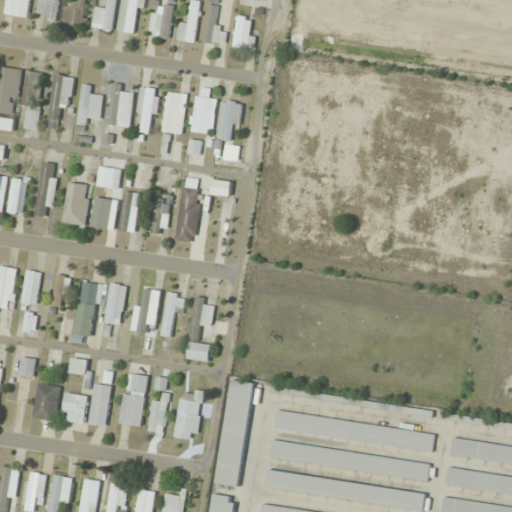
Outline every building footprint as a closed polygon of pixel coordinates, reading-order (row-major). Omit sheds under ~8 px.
[(7,0),(10,19),(34,15),(31,0),(7,0)] [(58,21),(60,0),(39,0),(37,19),(58,21)] [(88,0),(79,0),(79,2),(66,2),(66,25),(89,25),(88,0)] [(116,31),(118,0),(109,0),(109,9),(96,8),(95,29),(116,31)] [(123,0),(118,32),(140,35),(145,0),(123,0)] [(190,23),(181,21),(178,41),(197,44),(203,2),(194,0),(190,23)] [(216,29),(219,0),(210,0),(205,43),(225,45),(227,30),(216,29)] [(173,2),(153,1),(152,37),(173,38),(173,2)] [(251,18),(238,16),(235,47),(255,49),(257,30),(250,29),(251,18)] [(23,70),(2,67),(0,79),(0,113),(18,115),(23,70)] [(43,74),(31,71),(24,105),(36,107),(43,74)] [(49,128),(58,129),(61,107),(72,109),(76,77),(57,74),(49,128)] [(94,85),(85,84),(80,125),(89,126),(90,117),(102,118),(105,96),(93,95),(94,85)] [(132,128),(136,94),(124,93),(125,85),(114,84),(109,125),(132,128)] [(139,132),(158,132),(159,89),(140,88),(139,132)] [(219,98),(210,97),(211,90),(200,88),(193,132),(213,135),(219,98)] [(164,133),(184,135),(189,94),(168,92),(164,133)] [(238,141),(241,102),(223,100),(219,139),(238,141)] [(40,131),(42,111),(28,109),(26,129),(40,131)] [(17,120),(0,116),(0,129),(15,132),(17,120)] [(190,154),(202,155),(203,140),(192,139),(190,154)] [(59,174),(53,173),(54,163),(45,162),(36,216),(45,217),(46,208),(54,209),(59,174)] [(121,188),(122,167),(100,167),(100,188),(121,188)] [(0,212),(3,213),(9,177),(0,175),(0,212)] [(29,179),(13,177),(10,213),(26,215),(29,179)] [(86,226),(92,185),(70,181),(64,223),(86,226)] [(177,241),(197,243),(203,189),(183,187),(177,241)] [(120,231),(136,233),(140,194),(125,192),(120,231)] [(94,228),(117,228),(117,199),(94,199),(94,228)] [(170,199),(154,199),(153,234),(169,234),(170,199)] [(15,267),(0,266),(0,307),(12,308),(15,267)] [(38,306),(43,272),(27,270),(23,303),(38,306)] [(52,306),(61,307),(63,297),(68,298),(72,277),(58,275),(52,306)] [(85,337),(95,338),(102,284),(83,281),(75,342),(84,343),(85,337)] [(129,286),(113,283),(105,322),(121,325),(129,286)] [(186,294),(168,292),(163,336),(172,338),(175,313),(184,314),(186,294)] [(187,359),(210,362),(212,345),(200,343),(203,325),(213,326),(215,306),(205,305),(206,298),(195,296),(187,359)] [(38,313),(27,312),(25,331),(36,333),(38,313)] [(35,377),(37,359),(23,357),(20,375),(35,377)] [(72,376),(90,376),(90,359),(73,359),(72,376)] [(108,427),(114,373),(107,373),(106,384),(95,383),(91,425),(108,427)] [(150,376),(128,373),(121,424),(143,427),(150,376)] [(255,383),(230,380),(217,485),(242,488),(255,383)] [(56,422),(61,387),(38,383),(33,419),(56,422)] [(176,437),(197,440),(200,416),(209,417),(210,405),(203,404),(205,393),(182,390),(176,437)] [(88,395),(65,394),(64,421),(86,422),(88,395)] [(434,450),(436,432),(277,412),(275,431),(434,450)] [(511,445),(454,438),(452,456),(511,464),(511,445)] [(430,480),(432,462),(273,442),(271,460),(430,480)] [(0,496),(0,511),(4,511),(8,511),(15,468),(4,467),(0,496)] [(511,493),(511,475),(449,469),(447,487),(511,493)] [(428,493),(269,470),(266,488),(425,511),(428,493)] [(43,511),(45,473),(27,473),(26,511),(43,511)] [(74,478),(54,475),(48,511),(59,511),(61,502),(70,504),(74,478)] [(97,511),(101,481),(85,479),(80,511),(97,511)] [(154,511),(154,490),(137,490),(137,511),(154,511)] [(211,511),(235,511),(237,497),(213,494),(211,511)] [(184,511),(185,495),(165,495),(165,511),(184,511)] [(511,511),(511,506),(445,498),(443,511),(511,511)]
